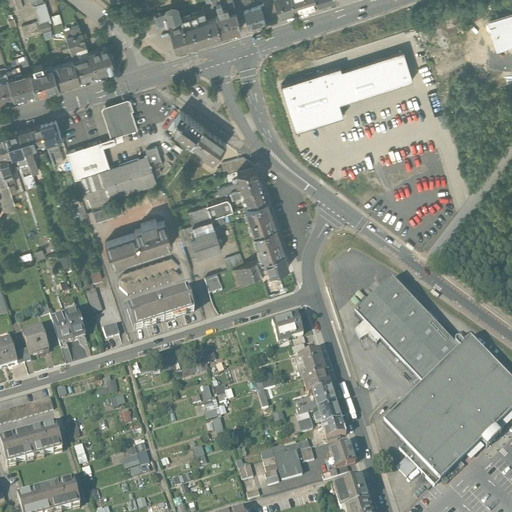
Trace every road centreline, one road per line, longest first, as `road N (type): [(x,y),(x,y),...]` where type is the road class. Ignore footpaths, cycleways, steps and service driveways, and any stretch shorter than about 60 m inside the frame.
road 1 (unknown): [(439,132),(408,45),(297,73),(285,79),(283,94),(301,153),(313,161),(352,159)]
road 2 (residential): [(313,294),(0,391)]
road 3 (tertiary): [(337,208),(511,337)]
road 4 (residential): [(375,468),(313,294)]
road 5 (secondary): [(239,48),(398,0)]
road 6 (residential): [(375,468),(217,511)]
road 7 (tertiary): [(212,56),(249,137),(302,182)]
road 8 (tertiary): [(302,182),(259,121),(239,48)]
road 9 (secondary): [(0,122),(141,77)]
